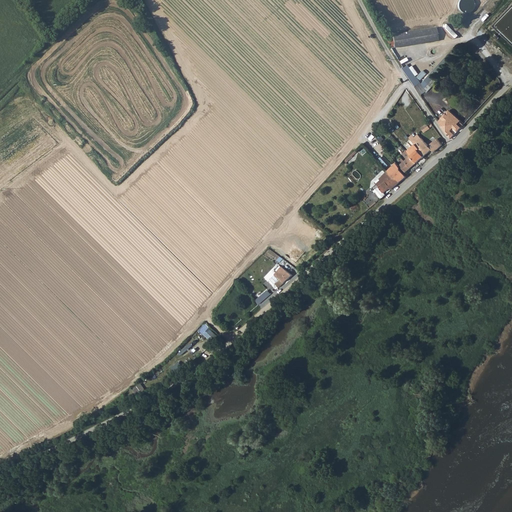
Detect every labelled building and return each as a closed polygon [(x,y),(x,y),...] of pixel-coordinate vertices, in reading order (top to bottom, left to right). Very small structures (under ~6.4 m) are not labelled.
[(436,27),(391,36),(394,47),(437,39),(436,27)] [(407,64),(401,69),(409,79),(415,75),(407,64)] [(415,75),(409,79),(414,88),(421,83),(415,75)] [(421,83),(414,88),(415,90),(417,89),(421,85),(425,90),(426,90),(435,78),(433,76),(423,85),(421,83)] [(421,85),(417,89),(421,96),(426,91),(428,93),(438,81),(435,78),(426,90),(425,90),(421,85)] [(449,109),(438,121),(440,124),(449,113),(461,127),(463,125),(449,109)] [(449,113),(440,124),(451,138),(461,127),(449,113)] [(426,133),(432,128),(428,123),(422,128),(426,133)] [(414,133),(409,137),(412,141),(415,144),(425,156),(433,149),(429,145),(419,133),(416,136),(414,133)] [(437,138),(429,145),(433,149),(435,151),(443,144),(437,138)] [(411,147),(407,151),(417,163),(425,156),(415,144),(411,147)] [(417,163),(407,151),(403,154),(407,159),(401,165),(407,172),(417,163)] [(397,162),(388,170),(394,177),(396,176),(400,181),(407,176),(401,169),(401,167),(397,162)] [(388,170),(384,173),(387,176),(390,180),(394,177),(388,170)] [(384,183),(380,187),(384,192),(391,187),(392,188),(400,181),(396,176),(394,177),(390,180),(387,176),(382,180),(384,183)] [(380,187),(374,192),(381,199),(386,194),(384,192),(380,187)] [(283,268),(276,275),(281,280),(282,279),(285,283),(288,281),(293,275),(288,272),(283,268)] [(281,280),(276,285),(279,288),(285,283),(282,279),(281,280)] [(257,300),(260,304),(272,294),(269,290),(257,300)] [(206,323),(199,331),(212,342),(218,335),(206,323)] [(184,355),(195,345),(193,342),(182,353),(184,355)] [(180,366),(172,373),(175,377),(183,370),(180,366)] [(141,385),(133,389),(138,397),(146,393),(141,385)]
